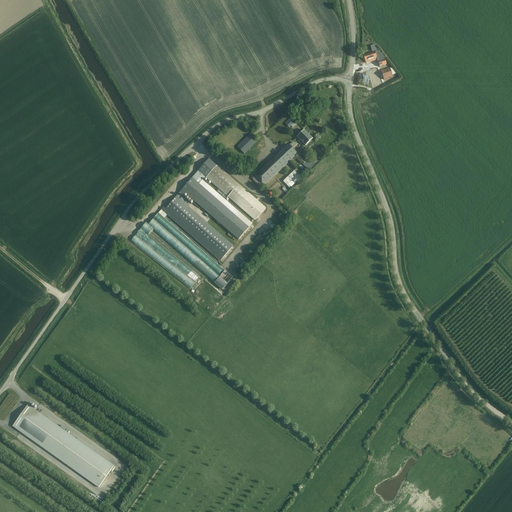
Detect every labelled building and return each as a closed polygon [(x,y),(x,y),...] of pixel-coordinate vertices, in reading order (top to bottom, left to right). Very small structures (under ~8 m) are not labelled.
[(378,52),(364,56),(365,61),(366,63),(378,60),(378,62),(379,67),(386,65),(385,60),(383,60),(382,57),(384,57),(380,53),(379,53),(378,52)] [(390,69),(381,72),(384,81),(393,78),(390,69)] [(292,117),(285,124),(289,128),(291,126),(296,121),(292,117)] [(305,146),(312,139),(305,131),(297,138),(301,141),(300,142),(301,144),(302,143),(305,146)] [(244,154),(258,140),(251,133),(237,147),(244,154)] [(296,155),(297,154),(288,145),(252,179),(260,188),(263,185),(264,186),(297,155),(296,155)] [(296,158),(303,165),(307,169),(315,160),(311,156),(312,156),(308,152),(302,159),(298,155),(296,158)] [(165,209),(163,207),(148,225),(146,223),(144,226),(141,229),(130,241),(144,252),(190,289),(198,279),(200,277),(148,236),(153,230),(214,283),(222,290),(233,278),(225,271),(165,218),(167,215),(220,261),(233,247),(180,200),(186,194),(239,240),(249,228),(252,224),(202,181),(205,177),(255,220),(266,209),(209,159),(165,209)] [(291,190),(293,188),(291,187),(301,178),(298,176),(301,174),(296,169),(283,181),(291,190)] [(13,426),(21,432),(99,488),(114,467),(28,405),(13,426)]
